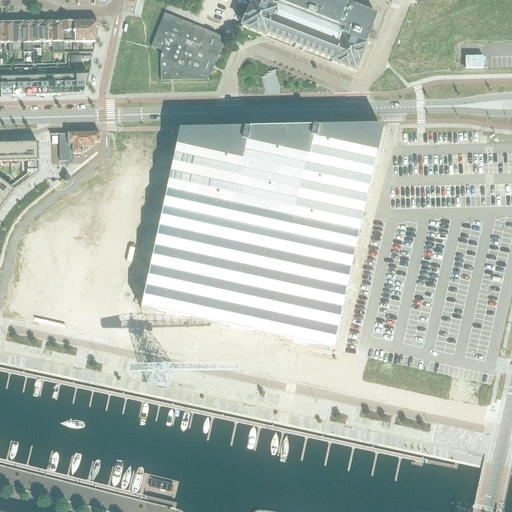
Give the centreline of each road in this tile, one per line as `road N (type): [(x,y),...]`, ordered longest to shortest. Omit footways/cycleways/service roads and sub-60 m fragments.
road 1 (tertiary): [(0,118),(229,112)]
road 2 (residential): [(357,87),(252,51),(232,74),(229,112)]
road 3 (tertiary): [(229,112),(358,108)]
road 4 (residential): [(0,2),(107,12),(118,0)]
